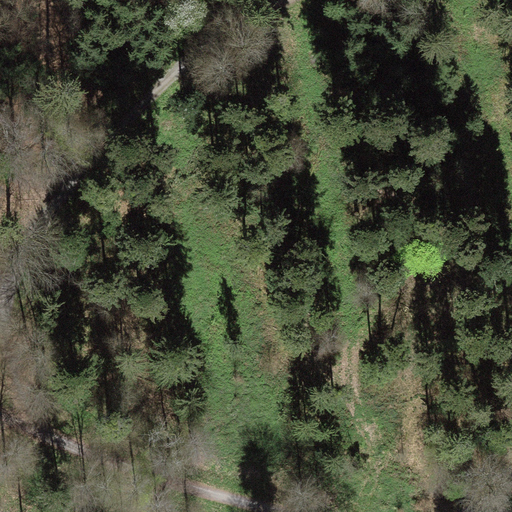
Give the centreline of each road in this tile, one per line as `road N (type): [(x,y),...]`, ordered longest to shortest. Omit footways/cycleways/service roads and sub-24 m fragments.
road 1 (track): [(0,300),(113,135),(190,55),(292,0)]
road 2 (track): [(0,414),(159,478),(288,511)]
road 3 (track): [(7,290),(11,368),(48,435)]
